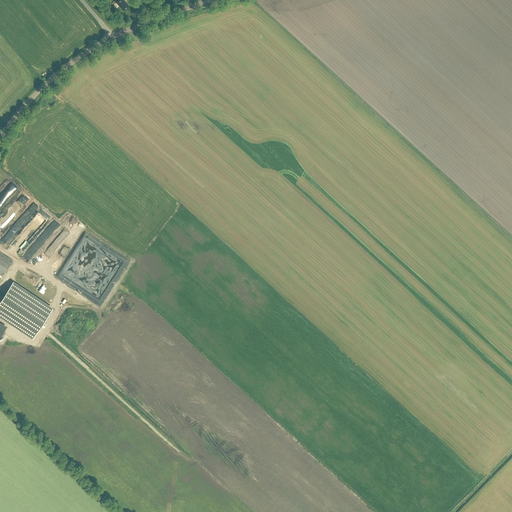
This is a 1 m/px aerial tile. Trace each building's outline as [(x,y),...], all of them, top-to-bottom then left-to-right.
[(116,0),(118,1),(117,2),(123,9),(127,5),(122,0),(116,0)] [(15,211),(18,215),(27,209),(24,204),(15,211)] [(20,231),(23,235),(39,217),(33,212),(13,235),(15,236),(20,231)] [(64,221),(48,245),(55,250),(71,226),(64,221)] [(24,256),(32,246),(28,243),(20,254),(24,256)] [(0,279),(0,278),(0,273),(3,276),(13,261),(0,251),(0,279)] [(0,317),(31,339),(52,308),(14,282),(0,302),(0,317)]
